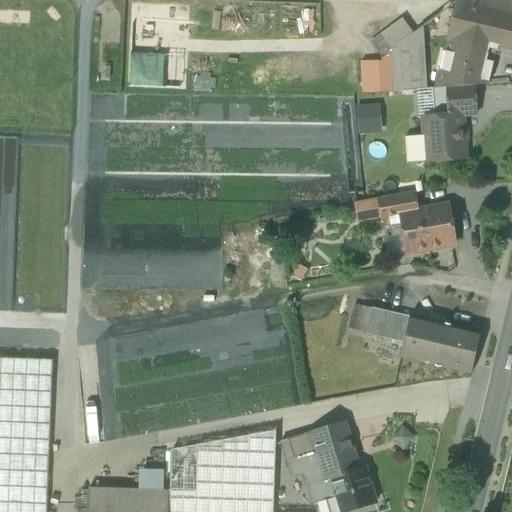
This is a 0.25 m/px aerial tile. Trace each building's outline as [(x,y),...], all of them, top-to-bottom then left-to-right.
[(511,0),(472,0),(471,5),(459,2),(450,40),(450,41),(493,51),(496,51),(511,55),(511,13),(511,12),(511,0)] [(410,36),(399,20),(370,44),(380,59),(381,60),(390,55),(393,93),(427,91),(418,30),(410,36)] [(490,63),(493,51),(450,41),(450,40),(449,39),(437,89),(474,87),(487,85),(493,64),(490,63)] [(380,64),(359,63),(362,93),(393,93),(390,55),(381,60),(380,59),(380,64)] [(437,89),(432,90),(434,118),(461,116),(461,117),(476,116),(474,87),(437,89)] [(379,132),(378,103),(352,105),(353,133),(379,132)] [(434,118),(423,119),(424,137),(426,163),(464,160),(461,117),(461,116),(434,118)] [(406,164),(426,163),(424,137),(404,138),(406,164)] [(414,195),(378,202),(381,217),(382,220),(400,216),(399,215),(417,212),(414,195)] [(381,217),(378,202),(354,206),(358,221),(381,217)] [(443,214),(450,218),(448,206),(442,207),(443,214)] [(417,212),(399,215),(400,216),(403,235),(411,240),(413,253),(455,245),(450,218),(443,214),(442,207),(417,212)] [(411,240),(403,235),(407,254),(413,253),(411,240)] [(370,312),(354,308),(349,328),(366,332),(370,312)] [(410,318),(371,309),(370,312),(366,332),(365,335),(404,344),(410,318)] [(480,334),(410,317),(410,318),(404,344),(400,359),(470,375),(480,334)] [(46,511),(52,362),(0,359),(0,511),(46,511)] [(343,424),(335,426),(335,428),(334,429),(340,446),(349,443),(343,424)] [(339,511),(348,511),(375,504),(364,469),(348,473),(345,463),(352,461),(353,457),(349,443),(340,446),(334,429),(335,428),(335,426),(310,433),(325,482),(330,480),(335,499),(339,511)] [(169,493),(167,493),(166,511),(272,511),(275,432),(171,451),(169,493)] [(316,504),(335,499),(330,480),(325,482),(310,433),(279,443),(291,479),(301,476),(310,506),(316,504)] [(140,474),(139,491),(162,492),(162,475),(140,474)] [(139,491),(88,489),(86,511),(166,511),(167,493),(167,492),(162,492),(139,491)] [(339,511),(335,499),(316,504),(318,511),(339,511)]
